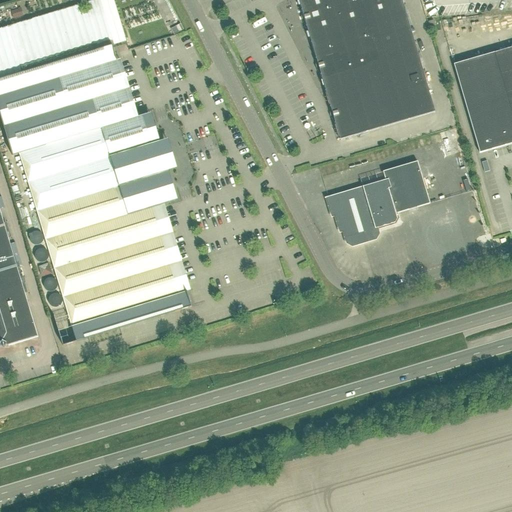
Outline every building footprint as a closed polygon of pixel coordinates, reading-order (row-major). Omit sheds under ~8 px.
[(299,0),(312,43),(407,16),(402,0),(299,0)] [(76,21),(81,21),(80,3),(69,4),(70,11),(76,11),(76,21)] [(18,5),(7,8),(10,16),(20,13),(18,5)] [(326,92),(421,64),(407,16),(312,43),(326,92)] [(177,21),(168,25),(170,31),(179,26),(177,21)] [(0,115),(12,157),(20,155),(67,313),(54,317),(63,346),(191,307),(161,206),(169,204),(160,175),(168,172),(160,144),(151,146),(143,118),(135,120),(112,46),(0,80),(0,115)] [(511,48),(454,65),(479,153),(511,143),(511,48)] [(421,64),(326,92),(340,140),(435,113),(421,64)] [(454,125),(436,130),(442,154),(460,149),(454,125)] [(191,144),(205,138),(203,133),(189,138),(191,144)] [(430,204),(417,162),(383,172),(385,181),(325,199),(328,198),(333,215),(336,214),(341,230),(344,229),(348,242),(352,245),(374,238),(376,234),(375,229),(395,223),(397,219),(395,215),(430,204)] [(0,348),(38,337),(0,211),(0,348)]
